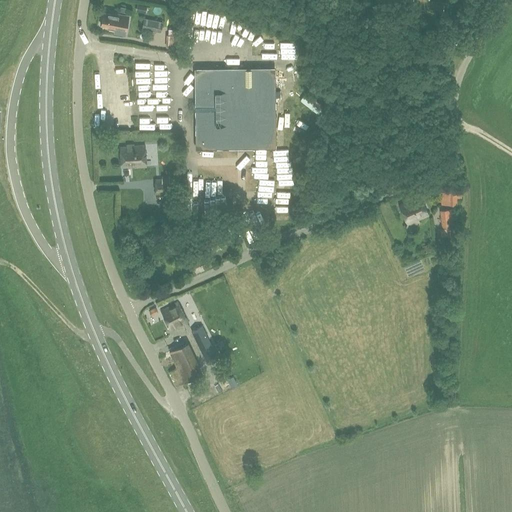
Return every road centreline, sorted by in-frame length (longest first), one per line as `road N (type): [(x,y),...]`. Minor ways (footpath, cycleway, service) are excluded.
road 1 (unclassified): [(126,309),(444,165),(459,72),(509,0)]
road 2 (unclassified): [(126,309),(87,198),(76,132),(81,0)]
road 3 (primary): [(93,332),(51,194),(51,22)]
road 4 (primary): [(184,511),(93,332)]
road 5 (unclassified): [(180,413),(159,400),(115,336),(93,332)]
road 6 (track): [(93,332),(70,326),(0,258)]
